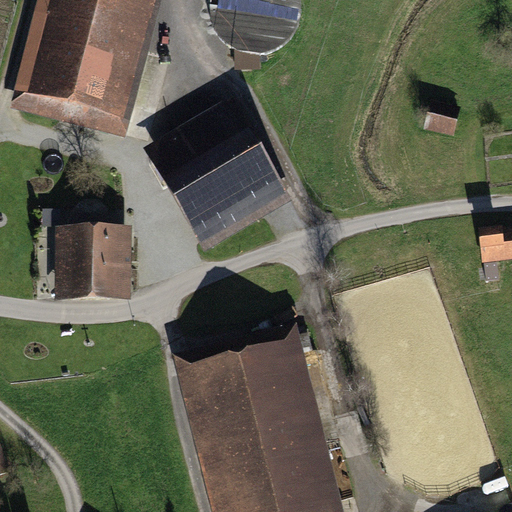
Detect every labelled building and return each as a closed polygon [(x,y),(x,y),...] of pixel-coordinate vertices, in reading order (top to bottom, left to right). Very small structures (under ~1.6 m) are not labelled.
[(164,0),(42,0),(14,112),(129,141),(164,0)] [(235,42),(235,69),(264,69),(263,48),(300,48),(300,0),(218,0),(218,42),(235,42)] [(246,77),(156,128),(215,231),(304,180),(246,77)] [(464,115),(431,107),(425,132),(458,140),(464,115)] [(141,212),(69,213),(70,279),(142,278),(141,212)] [(511,232),(482,235),(485,263),(511,259),(511,232)] [(335,511),(292,342),(198,366),(235,511),(335,511)]
